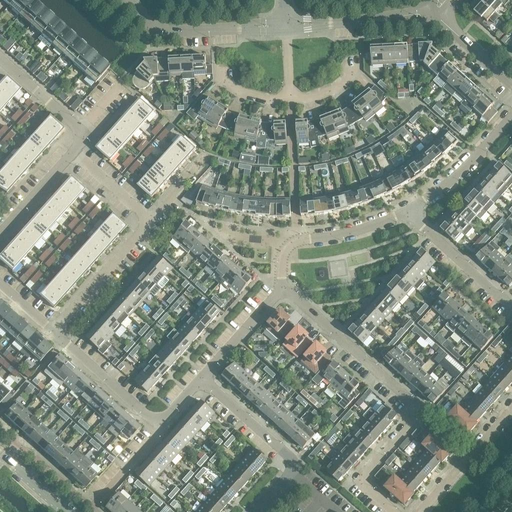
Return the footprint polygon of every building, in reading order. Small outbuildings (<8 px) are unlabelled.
[(32,0),(13,0),(9,6),(19,16),(32,2),(33,0),(32,0)] [(33,0),(32,2),(19,16),(30,25),(32,23),(44,10),(41,7),(43,4),(38,0),(36,3),(33,0)] [(494,12),(479,0),(477,0),(470,7),(485,21),(494,12)] [(479,0),(494,12),(501,4),(504,6),(508,1),(506,0),(479,0)] [(44,10),(32,23),(30,25),(41,35),(54,20),(51,17),(54,14),(49,10),(47,13),(44,10)] [(54,20),(41,35),(51,45),(65,29),(62,26),(65,23),(60,19),(57,22),(54,20)] [(65,29),(51,45),(62,54),(76,39),(73,36),(75,33),(71,29),(68,32),(65,29)] [(11,38),(2,47),(7,52),(15,42),(11,38)] [(76,39),(62,54),(73,64),(87,48),(84,46),(86,43),(81,39),(79,41),(76,39)] [(418,45),(407,46),(408,62),(425,61),(430,47),(427,44),(418,44),(418,45)] [(387,47),(383,47),(384,64),(396,63),(395,45),(387,46),(387,47)] [(402,45),(395,45),(396,63),(408,62),(407,46),(402,46),(402,45)] [(371,64),(384,64),(383,47),(379,47),(378,46),(370,47),(371,64)] [(440,56),(430,47),(425,61),(424,65),(437,76),(448,64),(440,56)] [(87,48),(73,64),(84,73),(97,58),(94,55),(97,52),(92,48),(90,51),(87,48)] [(197,57),(193,57),(194,74),(206,74),(205,56),(197,56),(197,57)] [(173,59),(169,59),(170,76),(182,75),(181,57),(173,58),(173,59)] [(188,57),(181,57),(182,75),(194,74),(193,57),(188,58),(188,57)] [(97,58),(84,73),(95,83),(96,82),(99,84),(108,73),(106,71),(109,68),(105,65),(108,62),(103,58),(100,61),(97,58)] [(149,59),(145,63),(154,80),(154,79),(153,77),(170,76),(169,59),(157,59),(157,58),(149,59)] [(28,71),(33,75),(41,65),(36,61),(28,71)] [(154,80),(145,63),(136,73),(137,73),(132,78),(132,81),(132,84),(133,86),(137,89),(140,91),(143,91),(145,90),(154,80)] [(448,64),(437,76),(446,85),(458,71),(452,66),(452,67),(448,64)] [(458,71),(446,85),(455,93),(466,80),(463,77),(464,77),(458,71)] [(6,77),(0,83),(0,86),(13,98),(20,89),(6,77)] [(50,87),(56,81),(53,77),(47,83),(50,87)] [(58,80),(49,90),(54,94),(63,85),(58,80)] [(466,80),(455,93),(464,101),(476,87),(470,82),(470,83),(466,80)] [(13,98),(0,86),(0,101),(5,106),(13,98)] [(387,97),(375,86),(370,91),(369,90),(360,97),(374,113),(383,106),(381,104),(387,97)] [(476,87),(464,101),(473,108),(484,96),(481,93),(482,93),(476,87)] [(60,100),(65,94),(61,91),(56,96),(60,100)] [(208,100),(203,95),(192,108),(199,114),(197,116),(207,122),(218,104),(209,98),(208,100)] [(487,99),(484,96),(473,108),(488,122),(497,112),(491,107),(494,104),(488,98),(487,99)] [(374,113),(360,97),(351,104),(352,105),(347,108),(355,123),(363,118),(365,121),(374,113)] [(74,111),(82,102),(78,98),(69,107),(74,111)] [(140,99),(132,108),(147,121),(154,112),(140,99)] [(228,111),(218,104),(207,122),(217,129),(218,126),(226,130),(233,114),(227,112),(228,111)] [(147,121),(132,108),(125,116),(139,129),(147,121)] [(341,110),(331,114),(338,134),(349,130),(348,128),(355,123),(347,108),(341,111),(341,110)] [(239,117),(233,114),(226,130),(235,134),(234,136),(245,140),(245,139),(250,119),(239,116),(239,117)] [(338,134),(331,114),(320,118),(320,120),(314,121),(317,138),(318,137),(326,136),(327,138),(338,134)] [(139,129),(125,116),(118,124),(132,137),(139,129)] [(49,117),(42,125),(56,138),(63,129),(49,117)] [(261,121),(250,119),(245,139),(256,143),(256,148),(265,149),(266,140),(267,123),(261,123),(261,121)] [(308,121),(296,121),(297,143),(309,142),(311,148),(320,146),(318,137),(317,138),(314,121),(308,122),(308,121)] [(274,124),(267,123),(266,140),(275,141),(275,144),(287,143),(285,122),(274,123),(274,124)] [(132,137),(118,124),(111,132),(125,145),(132,137)] [(393,124),(384,131),(386,134),(395,128),(393,124)] [(42,125),(34,133),(49,146),(56,138),(42,125)] [(445,130),(436,139),(448,152),(451,148),(452,149),(458,142),(445,130)] [(125,145),(111,132),(103,140),(118,153),(125,145)] [(34,133),(32,136),(27,141),(41,154),(49,146),(34,133)] [(372,135),(367,138),(370,144),(376,140),(372,135)] [(181,137),(174,145),(188,158),(196,149),(181,137)] [(436,139),(427,148),(438,161),(445,155),(448,152),(436,139)] [(118,153),(103,140),(96,148),(110,161),(118,153)] [(27,141),(20,149),(34,162),(41,154),(27,141)] [(174,145),(167,153),(181,166),(188,158),(174,145)] [(427,148),(417,156),(427,170),(431,167),(438,161),(427,148)] [(20,149),(12,157),(27,170),(34,162),(20,149)] [(255,162),(256,154),(241,152),(240,161),(255,162)] [(181,166),(167,153),(159,161),(174,174),(181,166)] [(417,156),(406,163),(417,178),(424,173),(424,172),(427,170),(417,156)] [(12,157),(5,165),(19,178),(27,170),(12,157)] [(159,161),(152,169),(166,182),(174,174),(159,161)] [(503,164),(511,171),(511,165),(506,161),(503,164)] [(406,163),(396,170),(405,185),(409,183),(417,178),(406,163)] [(5,165),(0,171),(0,175),(12,186),(19,178),(5,165)] [(511,184),(511,176),(499,165),(492,173),(509,188),(511,184)] [(166,182),(152,169),(145,177),(159,190),(166,182)] [(396,170),(385,176),(393,192),(401,188),(401,187),(405,185),(396,170)] [(509,188),(492,173),(484,181),(498,193),(501,196),(509,188)] [(0,189),(6,193),(12,186),(0,175),(0,189)] [(385,176),(374,182),(380,197),(385,196),(393,192),(385,176)] [(70,177),(63,185),(77,198),(84,190),(70,177)] [(159,190),(145,177),(137,186),(152,198),(159,190)] [(498,193),(484,181),(477,189),(490,201),(498,193)] [(374,182),(362,187),(368,203),(377,200),(376,199),(380,197),(374,182)] [(77,198),(63,185),(56,193),(70,206),(77,198)] [(202,186),(199,195),(197,195),(195,196),(194,198),(195,200),(196,201),(196,203),(205,206),(205,205),(209,207),(215,190),(202,186)] [(362,187),(350,191),(355,207),(359,206),(360,206),(368,203),(362,187)] [(490,201),(477,189),(470,197),(483,209),(490,201)] [(227,194),(215,190),(209,207),(214,208),(214,209),(222,211),(227,194)] [(350,191),(338,194),(342,211),(351,209),(351,208),(355,207),(350,191)] [(70,206),(56,193),(48,202),(62,214),(70,206)] [(239,197),(227,194),(222,211),(231,213),(236,213),(239,197)] [(338,194),(325,196),(328,213),(333,212),(333,213),(342,211),(338,194)] [(325,196),(313,198),(315,216),(324,215),(324,214),(328,213),(325,196)] [(252,199),(239,197),(236,213),(241,214),(240,215),(249,216),(252,199)] [(483,209),(470,197),(463,205),(476,217),(480,220),(487,212),(483,209)] [(313,198),(300,199),(301,216),(306,216),(306,217),(315,216),(313,198)] [(264,200),(252,199),(249,216),(258,217),(263,217),(264,200)] [(277,200),(264,200),(263,217),(268,217),(268,218),(277,218),(277,200)] [(290,200),(277,200),(277,218),(286,218),(286,217),(291,217),(290,200)] [(62,214),(48,202),(41,210),(55,222),(62,214)] [(476,217),(463,205),(456,213),(469,225),(476,217)] [(55,222),(41,210),(34,218),(48,230),(55,222)] [(469,225),(456,213),(448,221),(461,233),(465,236),(473,228),(469,225)] [(112,214),(104,223),(118,235),(126,227),(112,214)] [(48,230),(34,218),(27,226),(32,230),(41,238),(48,230)] [(461,233),(448,221),(441,230),(454,241),(461,233)] [(501,225),(498,222),(491,230),(494,233),(501,225)] [(118,235),(104,223),(97,231),(111,243),(118,235)] [(174,236),(183,244),(194,230),(186,223),(174,236)] [(41,238),(32,230),(27,226),(19,234),(34,247),(41,238)] [(194,230),(183,244),(191,251),(203,238),(194,230)] [(97,231),(90,239),(104,251),(111,243),(97,231)] [(34,247),(19,234),(12,242),(26,255),(34,247)] [(203,238),(191,251),(199,258),(211,245),(203,238)] [(104,251),(90,239),(83,247),(97,260),(104,251)] [(500,249),(492,241),(488,245),(477,258),(485,265),(496,252),(500,249)] [(26,255),(12,242),(5,250),(19,263),(26,255)] [(211,245),(199,258),(207,265),(219,252),(211,245)] [(97,260),(83,247),(75,255),(89,268),(97,260)] [(19,263),(5,250),(0,255),(0,260),(12,271),(19,263)] [(422,251),(414,259),(427,271),(435,262),(422,251)] [(219,252),(207,265),(215,272),(227,259),(219,252)] [(496,252),(485,265),(493,273),(504,260),(496,252)] [(75,255),(68,263),(82,276),(89,268),(75,255)] [(511,259),(508,256),(504,260),(493,273),(501,280),(511,267),(511,259)] [(172,269),(159,257),(152,265),(165,277),(172,269)] [(227,259),(215,272),(223,280),(235,267),(227,259)] [(427,271),(414,259),(407,267),(420,279),(427,271)] [(82,276),(68,263),(61,271),(75,284),(82,276)] [(165,277),(152,265),(144,274),(158,285),(165,277)] [(235,267),(223,280),(231,287),(243,274),(235,267)] [(424,282),(407,267),(400,275),(413,287),(417,290),(424,282)] [(511,267),(501,280),(509,287),(511,284),(511,267)] [(75,284),(61,271),(54,279),(68,292),(75,284)] [(158,285),(144,274),(137,282),(150,293),(154,297),(161,289),(158,285)] [(243,274),(231,287),(239,294),(251,281),(243,274)] [(413,287),(400,275),(393,283),(406,295),(413,287)] [(68,292),(54,279),(46,287),(61,300),(68,292)] [(150,293),(137,282),(130,290),(143,301),(150,293)] [(406,295),(393,283),(386,291),(399,303),(406,295)] [(61,300),(46,287),(39,296),(53,308),(61,300)] [(143,301),(130,290),(123,298),(136,309),(143,301)] [(399,303),(386,291),(378,299),(391,311),(399,303)] [(444,294),(432,307),(441,315),(452,302),(444,294)] [(136,309),(123,298),(116,306),(129,317),(136,309)] [(391,311),(378,299),(371,307),(384,319),(391,311)] [(207,300),(199,308),(213,320),(220,312),(207,300)] [(452,302),(441,315),(449,322),(460,309),(452,302)] [(3,305),(0,308),(0,324),(11,312),(3,305)] [(129,317),(116,306),(108,314),(121,325),(129,317)] [(384,319),(371,307),(364,315),(377,327),(384,319)] [(199,308),(192,316),(205,328),(213,320),(199,308)] [(460,309),(449,322),(457,329),(468,316),(460,309)] [(280,311),(273,319),(270,316),(266,321),(269,324),(268,324),(269,324),(265,328),(279,341),(293,326),(288,321),(289,320),(280,311)] [(11,312),(0,324),(0,326),(7,333),(19,320),(11,312)] [(121,325),(108,314),(101,322),(114,334),(121,325)] [(205,328),(192,316),(189,314),(182,322),(185,324),(198,336),(205,328)] [(377,327),(364,315),(357,323),(370,335),(377,327)] [(468,316),(457,329),(465,336),(476,323),(468,316)] [(19,320),(7,333),(15,340),(27,327),(19,320)] [(441,340),(420,321),(417,324),(438,343),(441,340)] [(114,334),(101,322),(94,330),(107,342),(114,334)] [(370,335),(357,323),(349,332),(362,343),(370,335)] [(476,323),(465,336),(473,344),(484,331),(476,323)] [(511,329),(511,323),(503,332),(506,336),(511,329)] [(185,324),(178,332),(191,344),(198,336),(185,324)] [(27,327),(15,340),(23,347),(32,338),(35,334),(27,327)] [(298,328),(287,340),(282,345),(297,358),(311,342),(306,338),(308,336),(298,328)] [(107,342),(94,330),(86,338),(100,350),(107,342)] [(484,331),(473,344),(481,351),(493,338),(484,331)] [(178,332),(171,341),(184,352),(191,344),(178,332)] [(35,334),(32,338),(23,347),(31,355),(32,354),(43,341),(35,334)] [(503,339),(500,335),(495,341),(499,344),(503,339)] [(43,341),(32,354),(31,355),(39,362),(51,349),(43,341)] [(171,341),(163,349),(176,360),(184,352),(171,341)] [(317,344),(305,357),(301,362),(315,375),(330,358),(325,354),(326,352),(317,344)] [(396,347),(385,361),(393,368),(405,355),(396,347)] [(163,349),(156,357),(169,368),(176,360),(163,349)] [(401,375),(417,358),(409,350),(405,355),(393,368),(401,375)] [(489,355),(485,351),(481,357),(484,360),(489,355)] [(257,364),(260,361),(250,352),(247,356),(257,364)] [(8,354),(5,358),(14,366),(17,363),(8,354)] [(47,368),(55,376),(67,362),(58,355),(47,368)] [(156,357),(149,365),(162,376),(169,368),(156,357)] [(116,358),(112,363),(115,366),(120,361),(116,358)] [(409,382),(421,369),(425,365),(417,358),(401,375),(409,382)] [(67,362),(55,376),(63,383),(75,370),(67,362)] [(222,376),(231,383),(242,370),(234,363),(222,376)] [(325,379),(331,384),(342,371),(334,363),(327,371),(323,368),(312,381),(318,386),(325,379)] [(511,370),(505,364),(498,372),(511,384),(511,382),(511,370)] [(149,365),(142,373),(155,385),(162,376),(149,365)] [(475,371),(471,368),(466,373),(470,376),(475,371)] [(421,369),(409,382),(417,390),(429,376),(421,369)] [(75,370),(63,383),(71,390),(83,377),(75,370)] [(242,370),(231,383),(239,391),(250,378),(242,370)] [(336,394),(350,378),(342,371),(331,384),(326,389),(335,396),(336,394)] [(498,372),(491,380),(504,392),(511,384),(498,372)] [(147,393),(155,385),(142,373),(134,381),(147,393)] [(429,376),(417,390),(425,397),(437,384),(429,376)] [(83,377),(71,390),(79,397),(91,384),(83,377)] [(250,378),(239,391),(247,398),(258,385),(250,378)] [(359,386),(350,378),(336,394),(342,399),(338,404),(344,410),(356,397),(352,393),(359,386)] [(441,379),(437,384),(425,397),(433,404),(449,387),(441,379)] [(491,380),(483,388),(496,400),(504,392),(491,380)] [(91,384),(79,397),(87,404),(99,391),(91,384)] [(456,392),(460,387),(456,384),(452,388),(456,392)] [(0,385),(0,402),(8,393),(0,385)] [(258,385),(247,398),(255,405),(267,392),(258,385)] [(483,388),(476,396),(489,408),(496,400),(483,388)] [(45,394),(55,402),(58,399),(48,390),(45,394)] [(99,391),(87,404),(95,412),(107,399),(99,391)] [(267,392),(255,405),(263,412),(275,399),(267,392)] [(449,399),(445,396),(437,406),(440,409),(449,399)] [(476,396),(469,404),(482,416),(489,408),(476,396)] [(107,399),(95,412),(103,419),(115,406),(107,399)] [(275,399),(263,412),(271,420),(283,406),(275,399)] [(4,415),(12,423),(24,410),(16,402),(4,415)] [(201,402),(194,410),(207,422),(214,413),(201,402)] [(469,404),(462,412),(475,423),(482,416),(469,404)] [(384,405),(376,413),(389,425),(397,417),(384,405)] [(115,406),(103,419),(111,426),(123,413),(115,406)] [(283,406),(271,420),(279,427),(291,414),(283,406)] [(457,408),(448,418),(454,424),(453,426),(453,427),(454,427),(454,428),(458,431),(460,429),(469,437),(472,433),(471,431),(476,425),(475,423),(462,412),(457,408)] [(389,425),(376,413),(372,409),(365,418),(369,421),(382,433),(389,425)] [(24,410),(12,423),(20,430),(32,417),(24,410)] [(207,422),(194,410),(187,418),(200,430),(207,422)] [(123,413),(111,426),(119,433),(131,420),(123,413)] [(291,414),(279,427),(287,434),(299,421),(291,414)] [(32,417),(20,430),(28,437),(40,424),(32,417)] [(200,430),(187,418),(179,426),(192,438),(200,430)] [(131,420),(119,433),(128,441),(139,428),(131,420)] [(299,421),(287,434),(295,441),(307,428),(299,421)] [(369,421),(362,429),(375,441),(382,433),(369,421)] [(40,424),(28,437),(37,444),(48,431),(40,424)] [(192,438),(179,426),(172,434),(185,446),(192,438)] [(307,428),(295,441),(303,449),(312,439),(315,436),(307,428)] [(362,429),(355,437),(368,449),(375,441),(362,429)] [(48,431),(37,444),(45,452),(56,438),(48,431)] [(317,433),(315,436),(312,439),(316,443),(321,437),(317,433)] [(93,437),(103,445),(106,442),(96,434),(93,437)] [(185,446),(172,434),(165,442),(178,454),(185,446)] [(368,449),(355,437),(350,434),(343,442),(347,446),(360,457),(368,449)] [(423,446),(428,450),(441,462),(442,463),(448,456),(449,458),(453,454),(432,435),(423,446)] [(56,438),(45,452),(53,459),(65,446),(56,438)] [(98,451),(101,448),(91,439),(88,442),(98,451)] [(178,454),(165,442),(158,450),(171,462),(178,454)] [(65,446),(53,459),(61,466),(73,453),(65,446)] [(347,446),(340,454),(353,465),(360,457),(347,446)] [(317,447),(313,452),(308,457),(312,460),(320,450),(317,447)] [(76,449),(73,453),(61,466),(69,473),(81,460),(84,456),(76,449)] [(254,449),(246,457),(259,469),(267,460),(254,449)] [(171,462),(158,450),(150,458),(164,470),(171,462)] [(428,450),(420,458),(434,470),(441,462),(428,450)] [(340,454),(333,462),(346,473),(353,465),(340,454)] [(259,469),(246,457),(239,465),(252,477),(259,469)] [(164,470),(150,458),(143,466),(156,478),(164,470)] [(420,458),(413,466),(426,478),(434,470),(420,458)] [(81,460),(69,473),(77,480),(89,467),(81,460)] [(338,482),(346,473),(333,462),(325,470),(338,482)] [(252,477),(239,465),(232,473),(245,485),(252,477)] [(156,478),(143,466),(136,475),(149,486),(156,478)] [(413,466),(406,474),(419,486),(426,478),(413,466)] [(89,467),(77,480),(85,488),(97,475),(89,467)] [(245,485),(232,473),(225,481),(238,493),(245,485)] [(406,474),(399,482),(412,493),(419,486),(406,474)] [(414,495),(412,493),(399,482),(395,478),(385,488),(406,507),(409,503),(408,501),(414,495)] [(238,493),(225,481),(217,489),(230,501),(238,493)] [(230,501),(217,489),(210,497),(223,509),(230,501)] [(107,507),(111,511),(117,511),(127,501),(119,494),(107,507)] [(220,511),(223,509),(210,497),(203,505),(210,511),(220,511)] [(127,501),(117,511),(132,511),(135,509),(127,501)]
